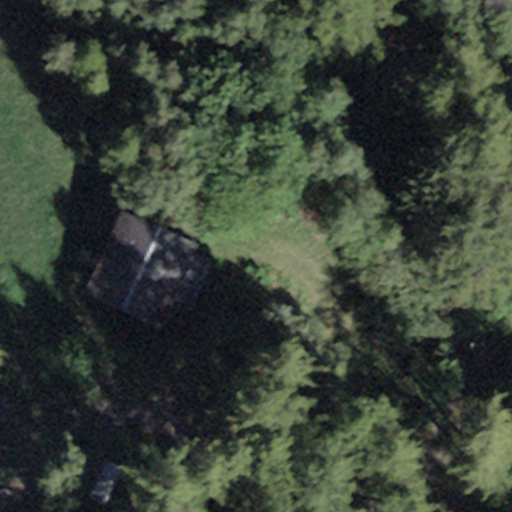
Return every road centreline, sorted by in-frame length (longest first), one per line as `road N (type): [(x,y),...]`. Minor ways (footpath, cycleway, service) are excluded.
road 1 (track): [(15,422),(144,399),(170,413),(235,511)]
road 2 (track): [(511,183),(462,97),(349,0)]
road 3 (track): [(389,511),(467,406),(511,306)]
